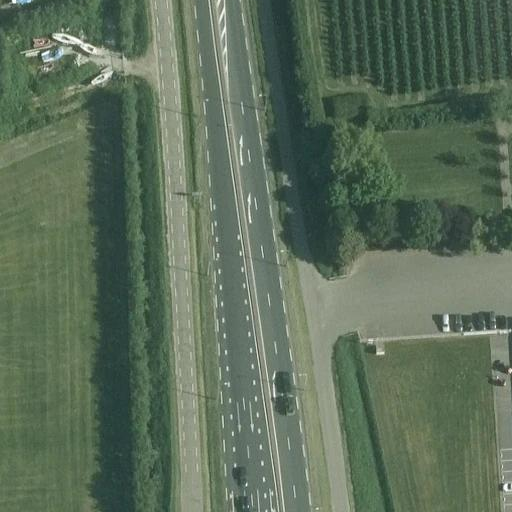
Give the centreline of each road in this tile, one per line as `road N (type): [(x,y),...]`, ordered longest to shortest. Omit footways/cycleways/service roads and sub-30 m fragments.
road 1 (unclassified): [(337,511),(261,0)]
road 2 (primary): [(295,511),(230,0)]
road 3 (primary): [(202,0),(251,511)]
road 4 (unclassified): [(189,511),(159,0)]
